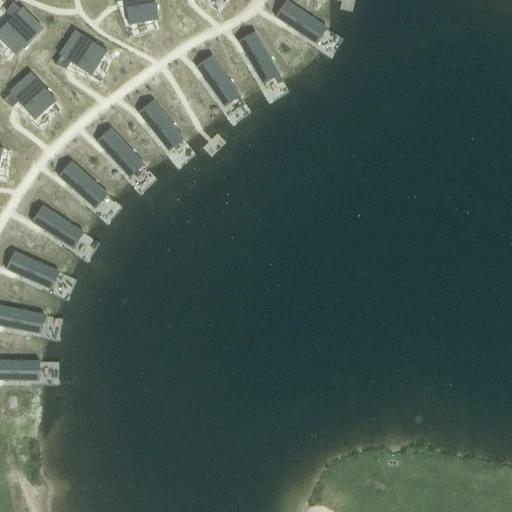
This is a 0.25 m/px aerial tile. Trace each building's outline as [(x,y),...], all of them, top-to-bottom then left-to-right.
[(158,21),(154,0),(115,0),(117,2),(125,1),(129,26),(158,21)] [(55,30),(74,19),(64,1),(45,12),(55,30)] [(319,45),(317,44),(327,29),(329,31),(330,30),(286,1),(276,18),(319,46),(319,45)] [(0,30),(0,41),(15,57),(43,29),(22,8),(21,9),(13,2),(6,12),(12,18),(0,30)] [(61,57),(56,65),(67,70),(71,63),(93,77),(109,51),(76,30),(60,55),(61,57)] [(238,42),(264,87),(265,86),(264,84),(279,75),(280,77),(281,77),(256,32),(238,42)] [(121,52),(106,58),(111,71),(126,65),(121,52)] [(226,109),(225,106),(239,96),(241,99),(241,98),(212,55),(196,67),(225,109),(226,109)] [(10,94),(3,101),(12,109),(18,103),(35,122),(57,102),(31,73),(9,93),(10,94)] [(148,85),(133,92),(138,103),(153,96),(148,85)] [(186,141),(154,101),(138,114),(171,154),(171,153),(170,151),(184,140),(185,142),(186,141)] [(101,111),(106,122),(121,116),(116,104),(101,111)] [(146,167),(111,129),(96,143),(131,180),(132,179),(130,178),(143,166),(145,168),(146,167)] [(72,162),(59,177),(97,211),(98,210),(96,209),(108,195),(110,197),(110,196),(72,162)] [(0,181),(0,203),(9,200),(1,181),(0,181)] [(43,206),(32,223),(75,251),(76,250),(74,249),(83,234),(86,235),(86,234),(43,206)] [(15,252),(7,270),(54,291),(54,290),(52,289),(59,273),(61,275),(62,274),(15,252)] [(0,306),(0,326),(43,335),(43,334),(41,334),(45,317),(47,317),(47,316),(0,306)] [(0,361),(0,381),(42,382),(42,381),(40,381),(40,364),(43,364),(43,363),(0,361)]
